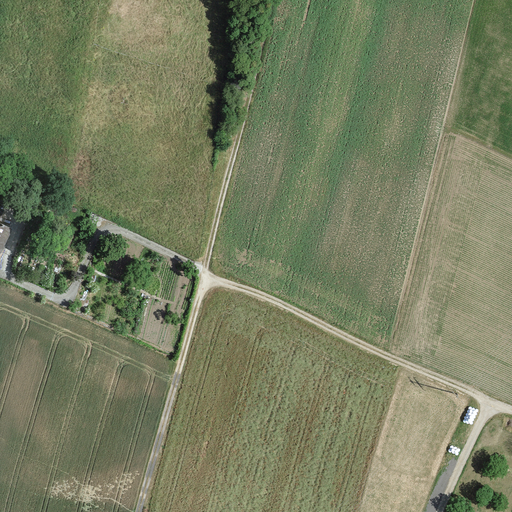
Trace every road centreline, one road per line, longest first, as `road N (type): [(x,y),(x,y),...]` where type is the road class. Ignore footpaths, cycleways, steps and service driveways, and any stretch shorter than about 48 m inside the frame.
road 1 (track): [(273,0),(142,511)]
road 2 (track): [(511,416),(204,269)]
